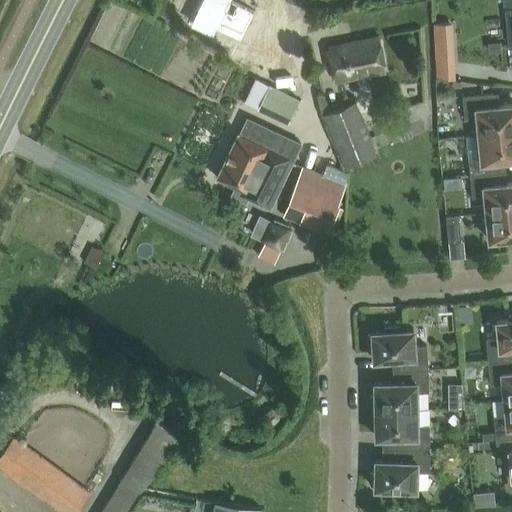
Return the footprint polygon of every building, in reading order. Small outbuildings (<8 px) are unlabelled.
[(225,0),(199,0),(187,27),(210,38),(214,31),(239,43),(253,14),(225,0)] [(452,23),(432,24),(436,77),(455,80),(452,23)] [(377,37),(328,47),(336,82),(385,71),(377,37)] [(299,100),(282,91),(282,92),(268,85),(256,110),(287,125),(299,100)] [(478,135),(511,131),(511,104),(493,106),(492,94),(462,97),(464,120),(476,118),(478,135)] [(374,154),(354,102),(324,114),(344,166),(374,154)] [(238,134),(228,154),(261,170),(271,149),(288,158),(292,160),(300,144),(247,118),(239,134),(238,134)] [(511,131),(478,135),(480,161),(468,162),(470,175),(499,172),(498,160),(511,159),(511,131)] [(248,197),(270,208),(292,160),(288,158),(271,149),(261,170),(228,154),(216,178),(234,187),(231,195),(245,202),(248,197)] [(302,167),(283,216),(327,232),(337,206),(335,206),(344,183),(302,167)] [(511,182),(501,184),(499,172),(470,175),(472,197),(484,196),(485,213),(511,210),(511,182)] [(140,206),(126,245),(151,254),(154,246),(199,262),(213,225),(185,215),(183,221),(140,206)] [(511,210),(485,213),(488,240),(511,237),(511,210)] [(460,241),(458,216),(445,217),(448,242),(460,241)] [(269,221),(261,239),(279,249),(288,228),(269,221)] [(488,362),(511,359),(511,315),(508,316),(508,320),(496,321),(497,339),(485,340),(488,362)] [(397,370),(427,369),(426,346),(414,347),(413,329),(400,330),(400,326),(383,327),(384,331),(371,332),(371,334),(367,334),(368,348),(372,347),(373,360),(396,358),(397,370)] [(511,398),(511,359),(488,362),(490,384),(502,383),(503,400),(511,398)] [(427,369),(397,370),(397,382),(374,383),(374,396),(370,396),(370,410),(416,409),(416,392),(428,392),(427,369)] [(459,402),(461,380),(446,379),(444,401),(459,402)] [(511,398),(503,400),(505,416),(493,417),(495,440),(511,437),(511,398)] [(416,409),(370,410),(370,425),(374,425),(375,437),(399,437),(399,449),(429,449),(428,426),(416,426),(416,409)] [(125,511),(138,492),(139,493),(186,437),(156,419),(98,511),(125,511)] [(497,462),(509,461),(511,488),(511,437),(495,440),(497,462)] [(75,511),(89,494),(13,439),(0,456),(0,468),(58,511),(75,511)] [(429,449),(399,449),(398,461),(375,460),(374,473),(370,473),(369,486),(374,486),(374,488),(386,488),(386,493),(403,493),(403,489),(415,489),(416,472),(428,472),(429,449)] [(260,511),(260,509),(238,505),(215,502),(212,511),(260,511)]
